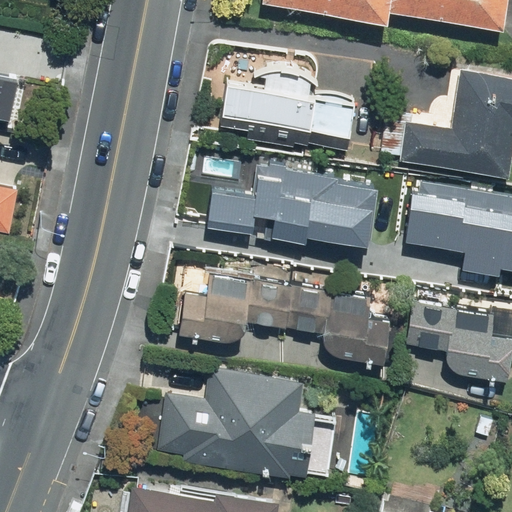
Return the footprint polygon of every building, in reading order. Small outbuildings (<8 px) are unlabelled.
[(312,0),(395,10),(395,0),(401,0),(510,13),(511,0),(312,0)] [(308,61),(308,58),(278,55),(278,58),(267,57),(267,61),(263,61),(261,73),(231,70),(229,104),(316,113),(316,121),(360,125),(362,87),(318,83),(320,66),(313,66),(313,62),(308,61)] [(457,120),(410,114),(405,153),(511,166),(511,72),(463,67),(457,120)] [(217,176),(211,215),(307,229),(309,218),(374,227),(382,172),(262,156),(258,182),(217,176)] [(467,257),(511,263),(511,196),(411,182),(404,237),(469,246),(467,257)] [(352,346),(351,352),(392,353),(396,311),(373,309),(375,285),(297,278),(297,276),(253,272),(253,267),(191,262),(185,324),(249,330),(250,315),(326,322),(324,343),(352,346)] [(473,364),(472,367),(511,368),(511,325),(498,325),(499,303),(447,300),(447,294),(417,293),(415,335),(439,336),(439,342),(450,343),(449,363),(473,364)] [(296,464),(311,467),(321,401),(305,399),(309,372),(213,357),(208,390),(169,384),(160,442),(188,447),(188,452),(295,469),(296,464)] [(208,483),(208,480),(185,478),(184,486),(135,482),(132,511),(278,511),(281,489),(208,483)] [(460,511),(383,492),(377,511),(460,511)]
